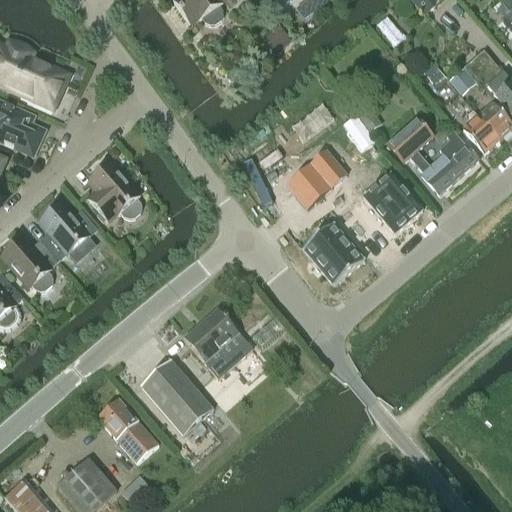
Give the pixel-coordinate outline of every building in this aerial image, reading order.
[(199,24),(201,23),(205,27),(210,29),(215,29),(221,25),(223,20),(223,14),(219,10),(221,8),(220,6),(227,0),(180,0),(173,5),(189,28),(198,21),(199,24)] [(323,0),(311,0),(307,3),(316,14),(328,6),(323,0)] [(424,0),(433,11),(446,0),(424,0)] [(511,0),(504,0),(502,2),(508,10),(511,7),(511,0)] [(511,17),(510,16),(503,22),(511,32),(511,17)] [(292,46),(279,29),(262,42),(275,59),(292,46)] [(0,48),(0,88),(52,112),(67,79),(28,61),(30,57),(28,55),(26,54),(23,52),(21,51),(18,50),(16,49),(13,49),(11,49),(9,53),(0,48)] [(447,84),(434,69),(424,77),(438,92),(447,84)] [(476,89),(463,74),(453,82),(466,98),(476,89)] [(511,88),(503,78),(488,91),(511,119),(511,88)] [(19,116),(18,116),(14,114),(15,113),(0,105),(0,145),(33,160),(44,135),(30,128),(29,131),(23,128),(25,123),(25,122),(25,121),(25,119),(25,118),(24,117),(23,116),(22,116),(20,116),(19,116)] [(511,128),(493,107),(478,120),(500,145),(511,133),(511,128)] [(484,158),(500,145),(478,120),(463,134),(484,158)] [(439,199),(456,184),(478,164),(466,151),(453,135),(447,141),(450,145),(439,154),(444,159),(429,171),(416,156),(433,142),(417,124),(387,150),(403,168),(409,163),(422,178),(421,179),(439,199)] [(137,203),(139,202),(109,167),(89,185),(100,198),(90,206),(107,225),(116,217),(119,220),(120,218),(124,222),(129,224),(135,223),(140,218),(142,213),(141,208),(137,203)] [(395,239),(396,238),(396,237),(420,217),(422,215),(421,214),(392,181),(392,180),(391,179),(389,180),(365,201),(363,202),(365,204),(393,237),(395,239)] [(52,240),(43,248),(59,266),(68,258),(69,258),(75,266),(95,249),(88,241),(88,240),(96,233),(96,234),(97,233),(81,215),(72,222),(61,209),(41,227),(52,240)] [(333,228),(303,254),(334,291),(364,265),(333,228)] [(50,274),(59,266),(43,248),(34,256),(22,243),(2,260),(30,292),(32,290),(35,295),(41,296),(46,295),(51,291),(53,285),(52,280),(48,276),(50,274)] [(16,316),(12,312),(14,310),(11,307),(20,299),(4,281),(0,284),(0,330),(5,332),(10,331),(15,327),(17,322),(16,316)] [(225,322),(218,314),(185,344),(219,383),(252,353),(228,325),(230,324),(227,320),(225,322)] [(184,440),(214,414),(172,366),(141,392),(184,440)] [(137,468),(158,449),(119,404),(97,422),(137,468)] [(76,511),(96,511),(116,495),(89,464),(58,491),(76,511)] [(122,497),(134,511),(153,496),(140,481),(122,497)] [(14,511),(43,511),(39,507),(20,485),(9,494),(12,497),(6,502),(14,511)]
